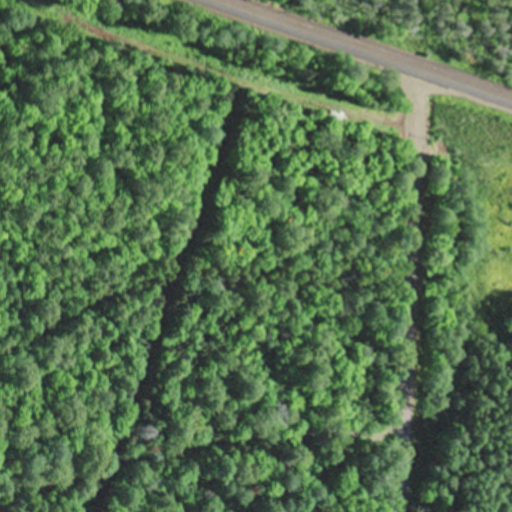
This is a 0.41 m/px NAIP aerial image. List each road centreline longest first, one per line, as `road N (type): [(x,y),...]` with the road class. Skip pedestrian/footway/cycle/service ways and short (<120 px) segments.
road 1 (residential): [(400,511),(414,59)]
road 2 (secondary): [(241,0),(511,92)]
